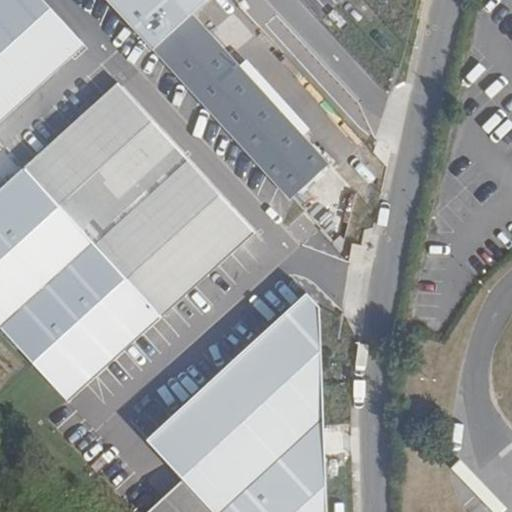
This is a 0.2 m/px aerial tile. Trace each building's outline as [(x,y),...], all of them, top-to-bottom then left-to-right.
[(0,0),(0,121),(84,46),(41,0),(0,0)] [(153,50),(290,199),(328,165),(192,15),(153,50)] [(0,326),(69,401),(252,231),(115,83),(0,190),(0,326)] [(259,498),(291,498),(289,443),(258,445),(259,498)] [(212,511),(183,480),(148,511),(212,511)]
